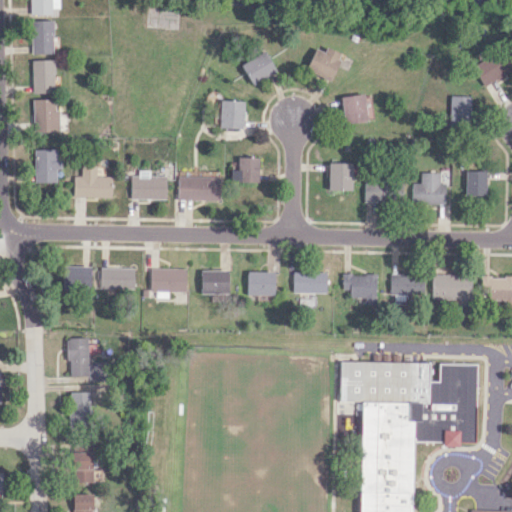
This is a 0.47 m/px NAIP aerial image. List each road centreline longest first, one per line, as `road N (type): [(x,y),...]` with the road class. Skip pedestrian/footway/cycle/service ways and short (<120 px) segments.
road 1 (residential): [(2,234),(511,241)]
road 2 (residential): [(0,214),(24,290),(34,511)]
